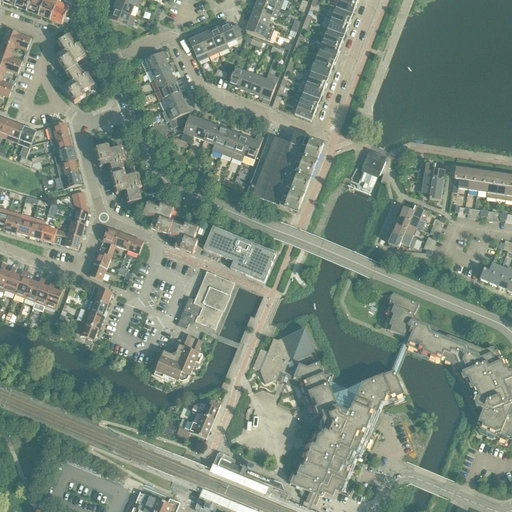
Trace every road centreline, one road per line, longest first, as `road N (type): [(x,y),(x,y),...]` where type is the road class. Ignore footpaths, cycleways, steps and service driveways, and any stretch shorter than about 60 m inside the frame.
road 1 (tertiary): [(511,332),(184,194),(150,162),(125,110)]
road 2 (residential): [(375,0),(323,137),(213,96),(177,39)]
road 3 (residential): [(182,260),(149,343),(140,347),(119,332),(154,249)]
road 4 (residential): [(101,221),(75,284),(0,253)]
road 5 (residential): [(0,19),(43,35),(41,68),(79,126)]
